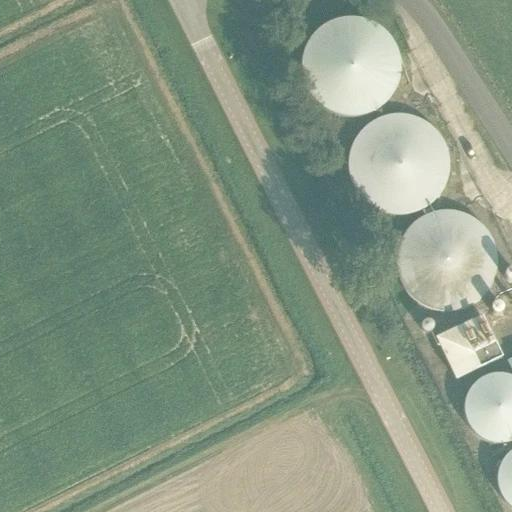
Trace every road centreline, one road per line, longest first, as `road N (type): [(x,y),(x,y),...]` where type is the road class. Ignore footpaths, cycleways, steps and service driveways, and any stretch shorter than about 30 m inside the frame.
road 1 (tertiary): [(443,511),(180,0)]
road 2 (unclassified): [(511,144),(412,0)]
